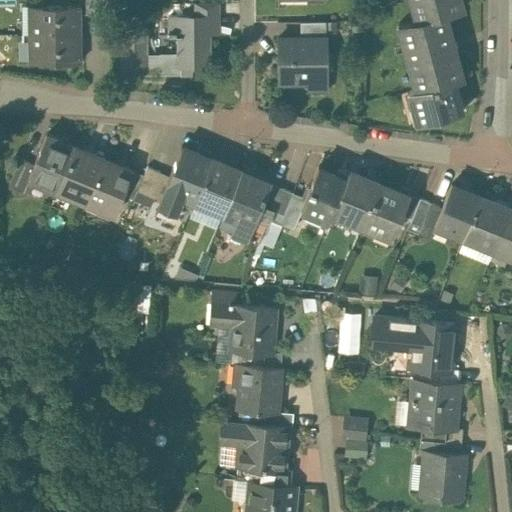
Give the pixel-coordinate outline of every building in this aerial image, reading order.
[(109,13),(108,0),(84,0),(85,14),(109,13)] [(460,0),(410,0),(412,4),(417,3),(421,16),(415,18),(416,19),(445,12),(444,12),(462,8),(460,0)] [(217,2),(195,2),(195,16),(218,15),(217,2)] [(80,4),(27,5),(28,7),(33,7),(34,31),(28,32),(28,33),(80,33),(80,4)] [(445,12),(416,19),(398,23),(398,25),(404,23),(408,37),(402,39),(411,74),(417,72),(420,86),(415,88),(415,89),(453,79),(454,79),(462,77),(445,12)] [(195,16),(169,16),(169,31),(168,31),(168,34),(175,34),(175,33),(178,33),(178,54),(178,66),(180,66),(209,65),(209,33),(218,33),(218,15),(195,16)] [(325,36),(325,21),(300,21),(300,36),(325,36)] [(80,33),(28,33),(28,34),(34,34),(34,59),(28,59),(28,61),(80,61),(80,33)] [(145,34),(122,35),(122,71),(144,71),(145,71),(145,54),(145,34)] [(300,36),(278,37),(278,81),(308,81),(308,89),(327,88),(326,36),(325,36),(300,36)] [(178,54),(145,54),(145,71),(144,71),(144,72),(143,72),(143,74),(180,73),(180,66),(178,66),(178,54)] [(415,89),(409,91),(417,122),(462,110),(459,99),(458,99),(452,80),(454,80),(454,79),(453,79),(415,89)] [(73,145),(46,133),(34,163),(33,163),(27,178),(28,178),(55,189),(73,145)] [(104,157),(73,145),(55,189),(85,202),(104,157)] [(211,157),(181,145),(169,175),(164,187),(181,194),(195,200),(197,195),(195,195),(211,157)] [(34,163),(19,157),(8,186),(23,192),(28,178),(27,178),(33,163),(34,163)] [(104,157),(85,202),(114,213),(122,194),(132,169),(104,157)] [(211,157),(195,195),(197,195),(225,207),(240,169),(211,157)] [(159,171),(147,165),(144,174),(137,190),(149,195),(159,171)] [(304,199),(301,208),(302,209),(328,219),(331,211),(345,177),(318,166),(304,199)] [(378,181),(350,169),(350,168),(349,168),(345,177),(331,211),(361,223),(378,181)] [(144,174),(132,169),(122,194),(133,198),(137,190),(144,174)] [(269,181),(241,169),(240,169),(223,212),(237,217),(232,231),(247,237),(247,235),(260,204),(269,182),(269,181)] [(159,171),(149,195),(153,197),(160,199),(164,188),(164,187),(163,187),(169,175),(159,171)] [(398,189),(379,182),(380,181),(378,180),(378,181),(361,223),(391,236),(400,213),(409,193),(398,188),(398,189)] [(269,182),(260,204),(272,209),(281,187),(269,182)] [(470,193),(452,186),(452,184),(451,183),(442,206),(434,224),(435,224),(464,236),(481,196),(471,191),(470,193)] [(281,187),(272,209),(283,213),(292,191),(281,187)] [(160,199),(159,202),(175,209),(181,194),(164,188),(160,199)] [(149,195),(137,190),(133,198),(150,205),(153,197),(149,195)] [(283,213),(280,221),(281,222),(294,227),(302,209),(301,208),(304,199),(292,194),(293,191),(292,191),(283,213)] [(409,193),(400,213),(411,217),(411,218),(419,197),(409,193)] [(481,196),(464,236),(493,248),(510,208),(481,196)] [(419,197),(411,218),(411,217),(406,228),(418,232),(431,202),(419,197)] [(431,202),(418,232),(430,237),(435,224),(434,224),(442,206),(431,202)] [(260,204),(247,235),(259,240),(272,209),(260,204)] [(511,208),(510,208),(493,248),(495,249),(497,244),(509,249),(507,254),(511,255),(511,208)] [(272,209),(259,240),(271,245),(281,222),(280,221),(283,213),(272,209)] [(365,273),(364,291),(381,291),(381,273),(365,273)] [(236,292),(212,290),(211,301),(235,304),(235,303),(236,292)] [(314,299),(302,298),(304,310),(316,308),(314,299)] [(235,304),(211,301),(209,322),(233,325),(235,304)] [(235,303),(233,325),(231,349),(271,353),(272,351),(275,307),(235,303)] [(398,306),(365,303),(363,321),(396,324),(398,306)] [(316,308),(304,310),(307,333),(319,331),(316,308)] [(454,323),(414,319),(409,361),(421,363),(421,366),(435,367),(450,369),(450,367),(454,323)] [(233,325),(209,322),(205,322),(204,336),(219,337),(217,360),(222,361),(222,360),(230,361),(231,349),(233,325)] [(271,353),(231,349),(230,361),(235,362),(281,366),(282,352),(272,351),(271,353)] [(281,366),(235,362),(233,384),(239,385),(237,408),(238,408),(270,411),(277,412),(277,410),(281,366)] [(435,367),(421,366),(420,378),(434,379),(435,367)] [(450,369),(435,367),(434,379),(457,382),(458,368),(450,367),(450,369)] [(420,378),(413,378),(411,398),(413,398),(411,424),(432,426),(455,428),(455,427),(459,382),(434,379),(420,378)] [(270,411),(238,408),(237,420),(269,423),(270,411)] [(293,412),(277,410),(277,412),(270,411),(269,423),(287,425),(292,425),(293,412)] [(237,420),(222,419),(221,438),(240,440),(236,477),(241,477),(242,463),(283,467),(287,425),(237,420)] [(455,428),(432,426),(431,437),(461,440),(462,427),(455,427),(455,428)] [(369,432),(342,429),(341,452),(368,453),(369,432)] [(431,437),(420,436),(419,450),(424,450),(425,449),(460,452),(461,440),(431,437)] [(460,452),(425,449),(424,450),(420,494),(460,498),(464,452),(460,452)] [(283,467),(242,463),(241,477),(236,477),(236,478),(291,483),(292,468),(283,467)] [(291,483),(250,480),(246,511),(293,511),(296,484),(291,483)]
